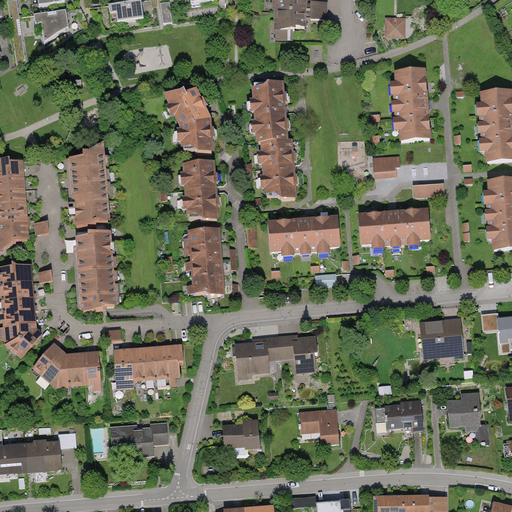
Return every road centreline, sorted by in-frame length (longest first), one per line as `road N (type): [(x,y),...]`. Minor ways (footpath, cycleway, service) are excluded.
road 1 (residential): [(178,498),(210,341),(220,326),(248,316),(511,290)]
road 2 (residential): [(178,498),(434,478),(511,488)]
road 3 (residential): [(32,511),(178,498)]
